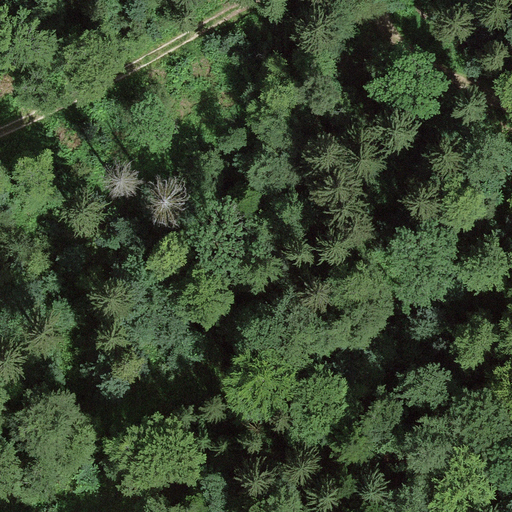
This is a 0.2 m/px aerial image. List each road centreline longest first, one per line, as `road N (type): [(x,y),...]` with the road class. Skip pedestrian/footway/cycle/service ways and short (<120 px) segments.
road 1 (track): [(256,0),(198,37),(0,126)]
road 2 (track): [(511,107),(419,48),(387,0)]
